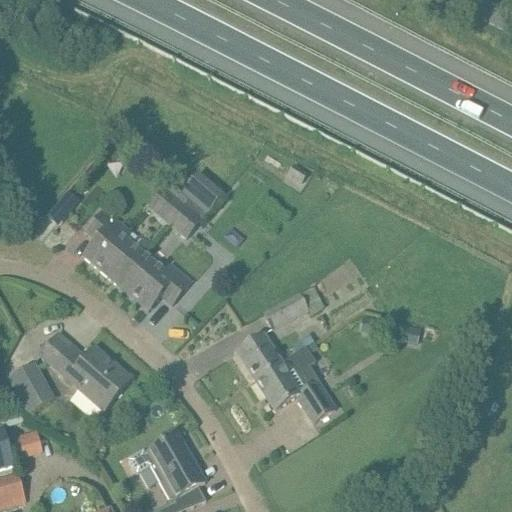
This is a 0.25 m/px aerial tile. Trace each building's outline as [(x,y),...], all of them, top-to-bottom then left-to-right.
[(167,227),(190,201),(170,184),(147,211),(167,227)] [(208,217),(190,201),(167,227),(186,243),(208,217)] [(142,257),(151,247),(143,239),(138,239),(131,248),(120,239),(127,231),(106,213),(87,236),(88,237),(91,233),(101,241),(84,260),(116,288),(142,257)] [(142,257),(116,288),(149,315),(165,295),(175,303),(171,308),(172,309),(192,286),(171,268),(164,276),(142,257)] [(310,319),(323,312),(312,291),(300,297),(299,297),(263,317),(272,333),(307,314),(310,319)] [(397,325),(394,341),(417,346),(421,331),(397,325)] [(86,362),(70,349),(58,338),(40,359),(80,393),(83,388),(109,410),(132,384),(95,352),(86,362)] [(282,368),(263,339),(238,355),(256,384),(282,368)] [(282,368),(256,384),(276,414),(297,400),(314,427),(331,417),(337,412),(309,369),(315,365),(310,358),(306,352),(297,358),(294,359),(282,368)] [(8,380),(28,417),(55,402),(35,366),(8,380)] [(24,425),(20,412),(0,418),(4,432),(24,425)] [(3,432),(0,432),(0,472),(14,469),(3,432)] [(38,433),(13,440),(19,463),(44,456),(38,433)] [(179,439),(144,458),(151,471),(160,487),(160,488),(170,506),(188,496),(198,491),(205,487),(204,484),(201,486),(192,470),(195,469),(179,439)] [(0,483),(0,511),(25,506),(17,479),(0,483)]
